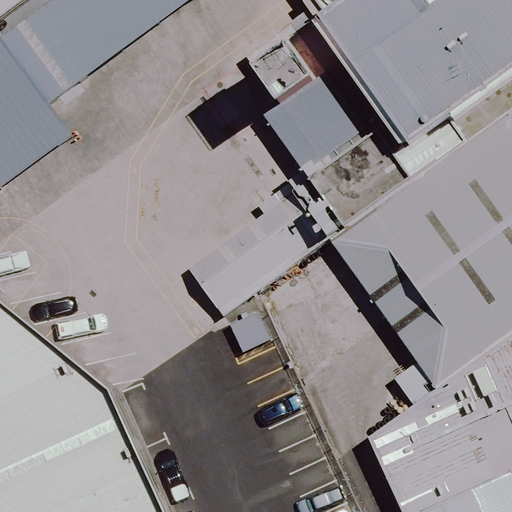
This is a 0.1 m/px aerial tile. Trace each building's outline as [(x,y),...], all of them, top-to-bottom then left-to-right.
[(0,0),(0,21),(29,0),(0,0)] [(330,14),(289,43),(380,173),(511,81),(511,0),(448,0),(397,36),(371,0),(322,0),(321,1),(330,14)] [(292,100),(266,63),(227,90),(253,127),(292,100)] [(511,117),(328,241),(425,383),(511,324),(511,117)] [(0,296),(0,511),(159,511),(107,387),(0,296)] [(511,511),(511,324),(425,383),(345,434),(381,511),(511,511)]
